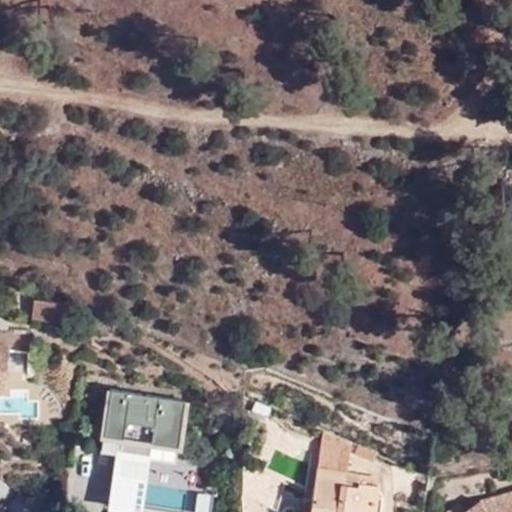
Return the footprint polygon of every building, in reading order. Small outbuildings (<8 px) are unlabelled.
[(66,320),(68,302),(36,298),(35,315),(66,320)] [(9,327),(8,344),(7,348),(29,350),(32,329),(9,327)] [(104,434),(122,437),(124,420),(154,426),(152,442),(177,446),(184,402),(111,389),(104,434)] [(124,420),(122,437),(119,452),(150,457),(152,442),(154,426),(124,420)] [(350,443),(323,432),(317,466),(336,469),(346,471),(350,443)] [(357,446),(354,454),(373,462),(376,453),(357,446)] [(279,507),(289,480),(246,458),(245,490),(279,507)] [(374,511),(378,486),(359,482),(335,478),(336,469),(317,466),(309,511),(374,511)] [(335,478),(359,482),(360,472),(346,471),(336,469),(335,478)] [(60,511),(63,490),(41,486),(38,511),(60,511)] [(511,511),(511,490),(479,498),(470,505),(463,497),(443,511),(511,511)]
